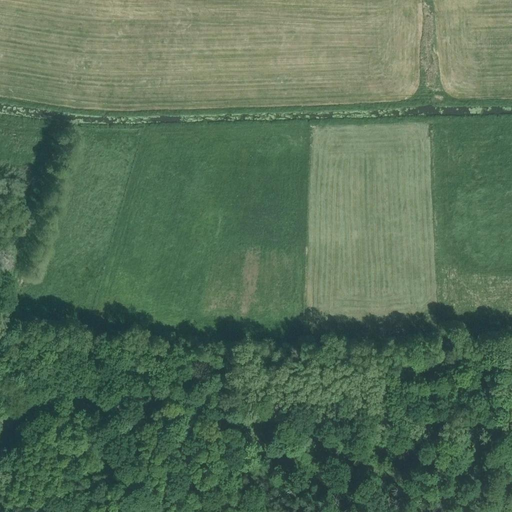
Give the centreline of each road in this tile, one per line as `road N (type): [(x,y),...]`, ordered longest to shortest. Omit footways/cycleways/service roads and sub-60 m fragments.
road 1 (track): [(511,422),(100,411)]
road 2 (track): [(55,177),(0,366)]
road 3 (track): [(0,458),(40,414),(100,411)]
